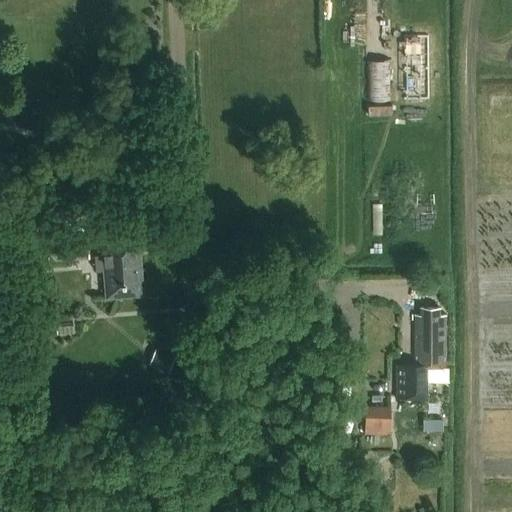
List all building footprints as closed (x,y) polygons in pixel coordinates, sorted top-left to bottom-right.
[(46,239),(71,237),(69,223),(45,225),(46,239)] [(108,295),(141,292),(136,232),(103,235),(104,254),(95,255),(96,269),(105,268),(108,295)] [(48,260),(89,256),(88,236),(71,237),(46,239),(48,260)] [(427,366),(446,366),(446,315),(440,315),(440,307),(421,307),(421,315),(415,315),(415,366),(398,366),(398,399),(427,399),(427,366)] [(72,322),(55,323),(56,334),(73,333),(72,322)] [(155,348),(148,364),(168,372),(175,356),(155,348)] [(389,401),(364,401),(365,430),(389,430),(389,401)] [(424,419),(424,431),(434,431),(434,436),(447,436),(447,430),(444,430),(444,419),(424,419)]
